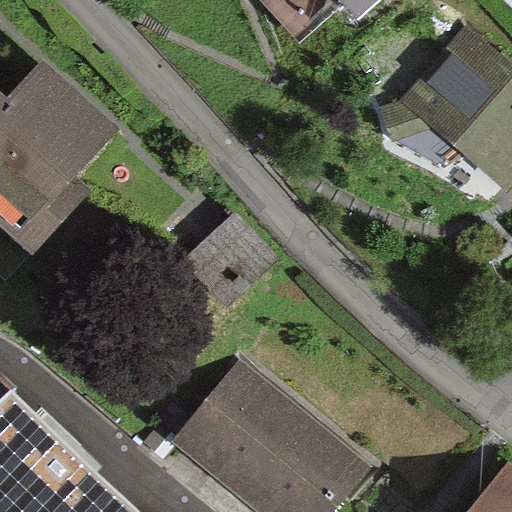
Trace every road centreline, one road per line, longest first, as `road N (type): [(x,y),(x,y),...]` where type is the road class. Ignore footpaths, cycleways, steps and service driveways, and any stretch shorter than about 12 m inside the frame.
road 1 (residential): [(80,0),(268,200),(511,421)]
road 2 (residential): [(0,354),(191,511)]
